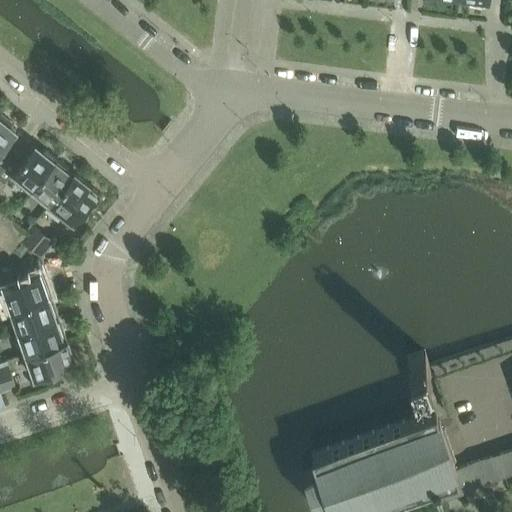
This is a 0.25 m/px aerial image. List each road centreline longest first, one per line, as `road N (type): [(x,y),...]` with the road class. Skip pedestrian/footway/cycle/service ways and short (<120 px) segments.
road 1 (unclassified): [(511,120),(270,92),(225,100)]
road 2 (residential): [(134,383),(108,305),(108,278),(112,253),(162,188)]
road 3 (residential): [(0,60),(162,188)]
road 4 (residential): [(225,100),(89,0)]
road 5 (residential): [(134,383),(0,427)]
road 6 (residential): [(181,511),(134,383)]
